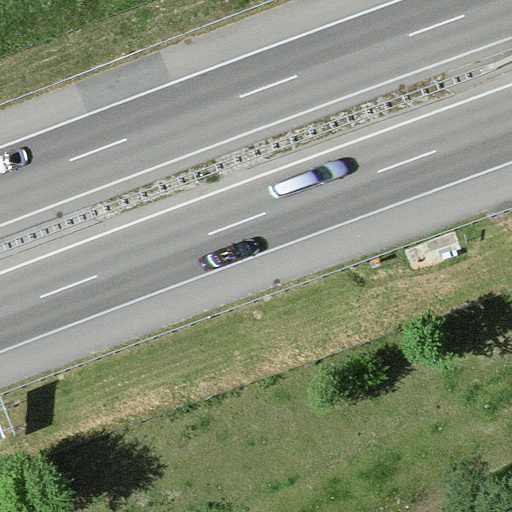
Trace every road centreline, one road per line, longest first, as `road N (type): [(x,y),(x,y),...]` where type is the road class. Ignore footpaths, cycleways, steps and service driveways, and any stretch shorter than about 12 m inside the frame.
road 1 (motorway): [(0,313),(511,124)]
road 2 (motorway): [(507,0),(0,186)]
